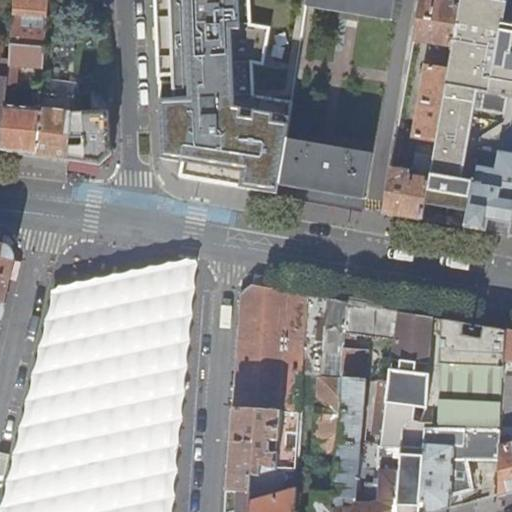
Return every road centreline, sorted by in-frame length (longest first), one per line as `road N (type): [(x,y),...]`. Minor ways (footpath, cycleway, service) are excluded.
road 1 (secondary): [(511,284),(231,236)]
road 2 (residential): [(207,511),(231,236)]
road 3 (residential): [(130,221),(122,0)]
road 4 (residential): [(48,213),(0,412)]
